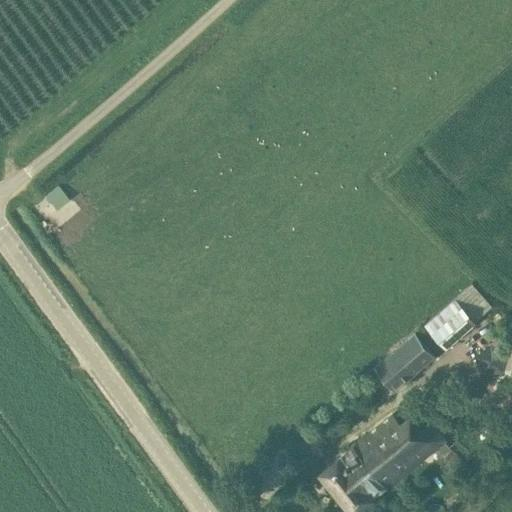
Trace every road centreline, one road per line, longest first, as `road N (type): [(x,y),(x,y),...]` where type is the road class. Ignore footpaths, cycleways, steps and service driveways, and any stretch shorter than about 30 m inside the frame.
road 1 (tertiary): [(205,511),(0,232)]
road 2 (unclassified): [(0,198),(226,0)]
